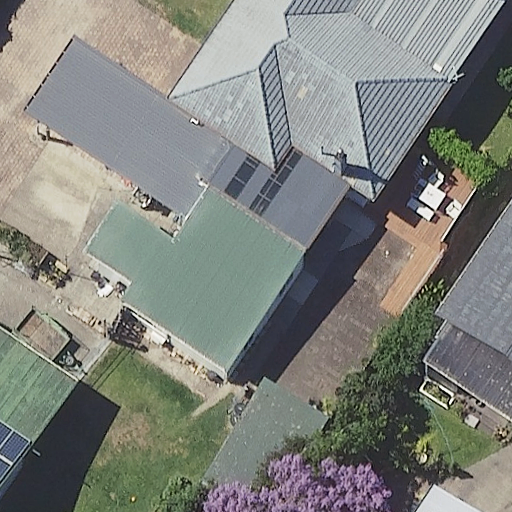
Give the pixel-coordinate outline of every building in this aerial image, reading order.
[(511,0),(268,0),(188,122),(182,131),(254,178),(299,206),(312,186),(394,239),(511,60),(511,0)] [(182,131),(188,122),(91,58),(37,139),(206,250),(254,178),(182,131)] [(194,269),(141,234),(104,288),(143,313),(133,328),(245,403),(327,280),(229,216),(206,250),(194,269)] [(511,250),(451,341),(511,381),(511,250)] [(0,511),(33,511),(97,416),(0,351),(0,511)]
